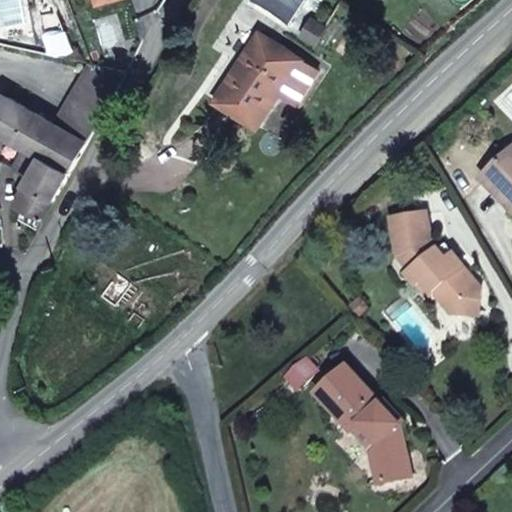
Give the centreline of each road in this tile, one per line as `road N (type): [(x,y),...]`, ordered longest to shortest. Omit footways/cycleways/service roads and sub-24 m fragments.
road 1 (unclassified): [(186,334),(338,175),(511,16)]
road 2 (unclassified): [(36,278),(187,0)]
road 3 (unclassified): [(42,460),(186,334)]
road 4 (unclassified): [(186,334),(229,511)]
road 5 (unclassified): [(0,399),(36,278)]
